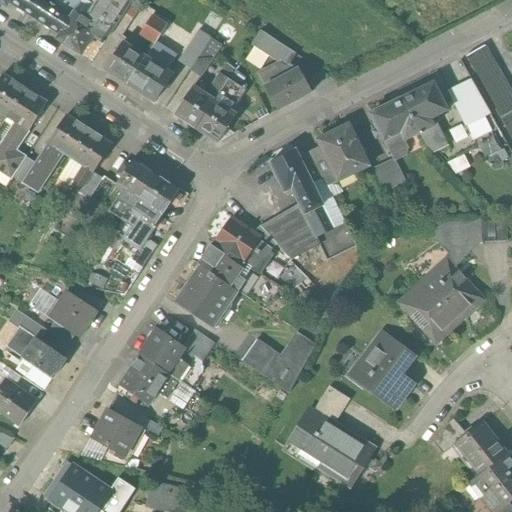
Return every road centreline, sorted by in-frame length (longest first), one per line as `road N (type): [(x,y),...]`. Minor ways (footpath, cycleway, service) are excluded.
road 1 (residential): [(223,174),(128,329),(0,507)]
road 2 (residential): [(223,174),(247,147),(511,13)]
road 3 (residential): [(0,31),(223,174)]
